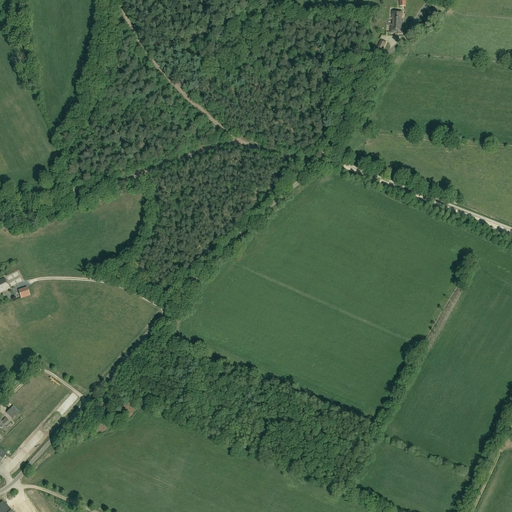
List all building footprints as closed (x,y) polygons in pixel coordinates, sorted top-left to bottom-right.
[(398,33),(402,33),(403,12),(392,11),(391,19),(392,19),(392,25),(391,25),(390,33),(395,33),(395,32),(398,32),(398,33)] [(380,40),(377,48),(383,51),(386,43),(380,40)] [(4,278),(0,280),(0,290),(8,287),(7,284),(6,285),(5,282),(6,282),(4,278)] [(24,297),(30,295),(27,289),(22,291),(19,292),(21,298),(24,297)] [(12,419),(16,415),(10,409),(6,413),(12,419)] [(9,428),(6,426),(10,422),(6,418),(2,421),(0,419),(0,427),(2,430),(3,429),(5,432),(9,428)] [(20,453),(25,458),(44,438),(39,433),(20,453)] [(0,503),(0,511),(11,511),(2,502),(0,503)]
